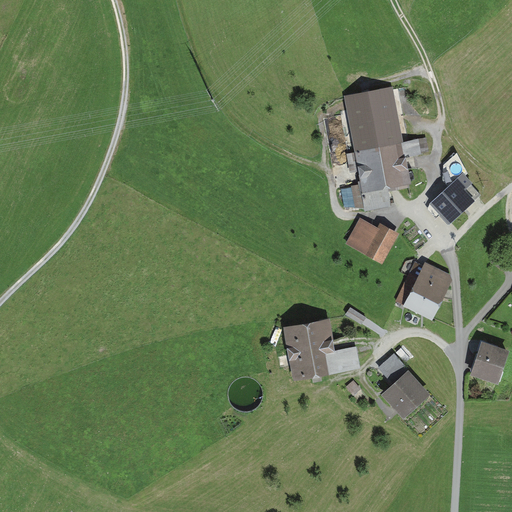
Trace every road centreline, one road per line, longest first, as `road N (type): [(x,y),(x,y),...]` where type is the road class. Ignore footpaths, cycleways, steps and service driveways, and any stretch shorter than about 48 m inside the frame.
road 1 (track): [(393,0),(439,102),(425,210),(430,224),(450,243),(511,183)]
road 2 (track): [(0,302),(78,220),(116,138),(126,79),(114,0)]
road 3 (unclassified): [(454,511),(460,378),(450,243)]
